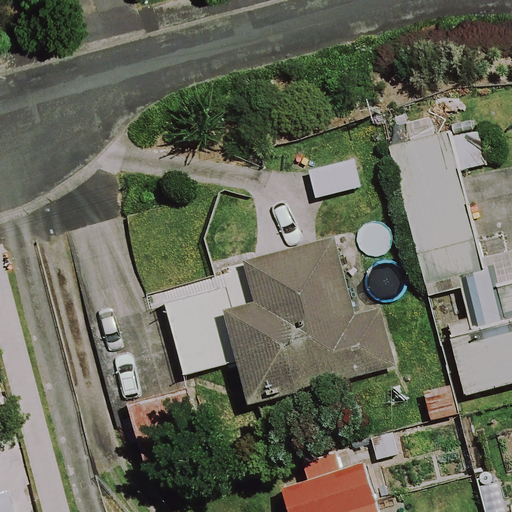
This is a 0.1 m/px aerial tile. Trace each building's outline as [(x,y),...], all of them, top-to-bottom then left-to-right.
[(447,149),(439,119),(385,133),(427,300),(458,293),(466,323),(446,327),(465,401),(511,388),(511,286),(493,292),(463,175),(487,169),(480,140),(447,149)] [(362,194),(356,164),(309,174),(315,203),(362,194)] [(370,314),(352,242),(216,275),(221,295),(166,306),(182,383),(239,371),(247,407),(395,371),(380,312),(370,314)] [(194,476),(175,404),(131,416),(150,488),(194,476)] [(375,511),(372,499),(404,491),(391,440),(277,469),(287,511),(375,511)] [(0,511),(14,511),(11,492),(0,494),(0,511)]
